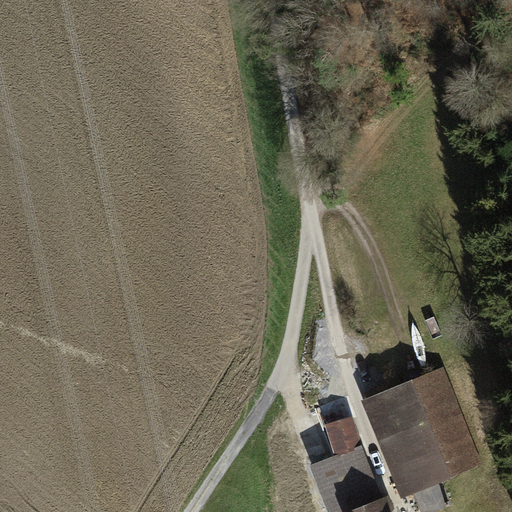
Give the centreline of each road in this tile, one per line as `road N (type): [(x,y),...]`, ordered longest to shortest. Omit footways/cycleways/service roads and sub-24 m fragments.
road 1 (track): [(273,0),(315,208),(267,376),(179,511)]
road 2 (track): [(315,208),(352,176),(405,94),(511,16)]
